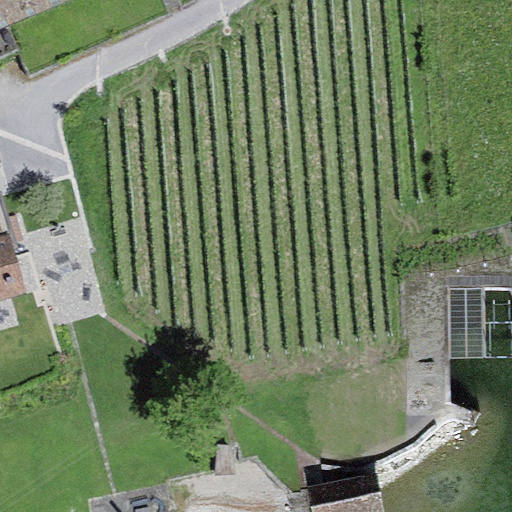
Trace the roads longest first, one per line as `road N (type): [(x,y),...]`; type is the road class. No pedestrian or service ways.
road 1 (track): [(233,0),(139,55),(0,110)]
road 2 (track): [(0,117),(33,240)]
